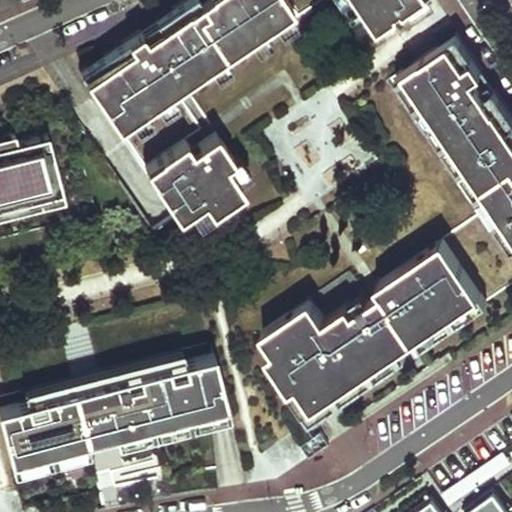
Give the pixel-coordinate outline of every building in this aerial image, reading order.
[(293,10),(286,0),(188,0),(81,74),(119,130),(293,10)] [(349,0),(369,28),(399,7),(410,0),(349,0)] [(421,0),(410,0),(399,7),(408,20),(426,7),(421,0)] [(456,34),(403,70),(439,123),(447,135),(511,231),(511,115),(471,56),(456,34)] [(403,70),(394,76),(430,129),(439,123),(403,70)] [(47,133),(17,141),(14,132),(0,135),(0,206),(6,205),(9,213),(42,205),(39,196),(62,190),(47,133)] [(185,140),(145,168),(180,219),(205,201),(213,213),(245,191),(227,165),(234,160),(216,133),(192,150),(185,140)] [(511,231),(447,135),(438,140),(511,248),(511,231)] [(64,199),(62,190),(39,196),(42,205),(64,199)] [(6,205),(0,206),(0,215),(9,213),(6,205)] [(486,302),(442,239),(376,285),(381,292),(353,312),(348,305),(324,320),(310,300),(262,333),(275,352),(268,356),(292,390),(308,411),(305,413),(312,422),(486,302)] [(27,399),(29,409),(45,405),(42,395),(74,387),(99,380),(124,374),(126,384),(139,380),(137,371),(167,363),(169,372),(184,369),(182,359),(179,350),(24,389),(27,399)] [(0,406),(0,422),(9,459),(87,439),(113,432),(226,403),(212,351),(182,359),(184,369),(169,372),(167,363),(137,371),(139,380),(126,384),(124,374),(99,380),(74,387),(42,395),(45,405),(29,409),(27,399),(0,406)] [(226,403),(113,432),(116,445),(229,416),(226,403)] [(87,439),(9,459),(13,472),(90,452),(87,439)] [(511,511),(511,504),(507,508),(492,487),(461,509),(463,511),(511,511)] [(442,511),(430,494),(405,511),(442,511)]
